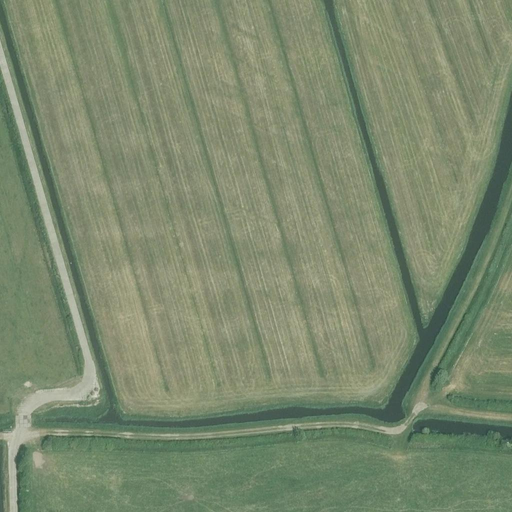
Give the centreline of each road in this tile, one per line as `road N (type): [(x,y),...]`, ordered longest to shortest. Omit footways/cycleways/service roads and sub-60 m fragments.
road 1 (track): [(511,419),(418,402),(402,433),(348,422),(185,432),(31,428),(11,454),(14,511)]
road 2 (track): [(0,56),(90,370),(84,387),(27,403),(24,433)]
road 3 (track): [(511,198),(418,402)]
